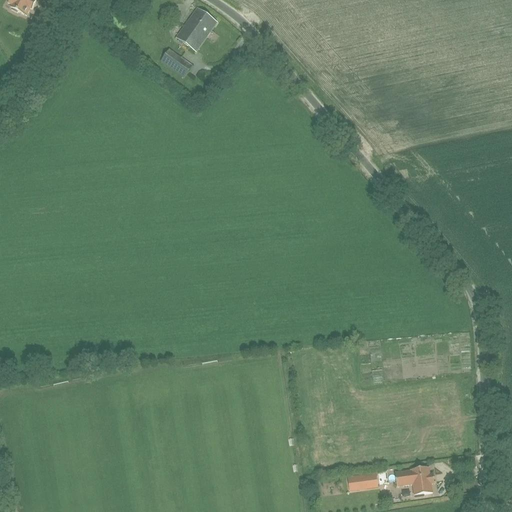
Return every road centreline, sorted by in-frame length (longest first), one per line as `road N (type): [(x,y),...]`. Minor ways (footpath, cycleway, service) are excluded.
road 1 (unclassified): [(483,511),(482,340),(474,296),(258,42),(209,0)]
road 2 (unclassified): [(0,131),(45,74),(76,0)]
